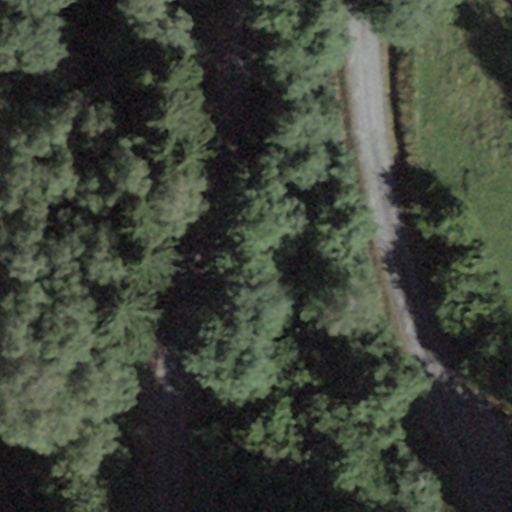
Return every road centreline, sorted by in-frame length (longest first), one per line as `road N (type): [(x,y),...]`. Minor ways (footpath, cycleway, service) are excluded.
road 1 (residential): [(367,0),(367,68),(397,256),(498,511)]
road 2 (residential): [(168,511),(164,467),(178,344),(243,51),(243,0)]
